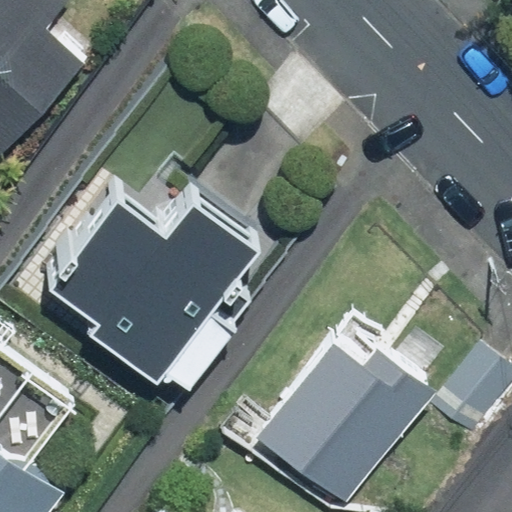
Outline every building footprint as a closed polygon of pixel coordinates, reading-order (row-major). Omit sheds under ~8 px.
[(0,0),(0,140),(78,52),(39,17),(53,0),(0,0)] [(98,189),(27,285),(168,389),(217,322),(195,306),(242,242),(171,190),(146,224),(98,189)] [(337,497),(420,382),(447,345),(413,321),(391,352),(337,313),(250,435),(337,497)] [(511,360),(478,335),(443,382),(484,412),(511,374),(511,360)] [(15,370),(0,388),(0,433),(18,448),(55,401),(15,370)] [(0,511),(32,511),(49,493),(0,450),(0,511)] [(165,511),(149,500),(141,511),(222,511),(217,509),(214,511),(165,511)]
